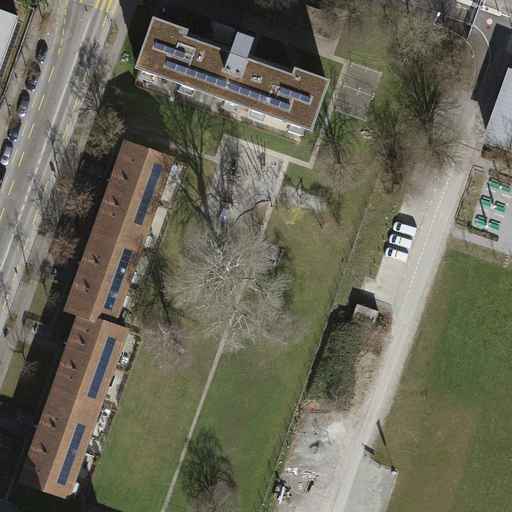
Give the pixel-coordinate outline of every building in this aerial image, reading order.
[(337,16),(294,0),(279,0),(273,18),(329,39),(337,16)] [(0,66),(18,17),(0,10),(0,66)] [(180,32),(151,21),(135,67),(306,127),(322,82),(293,72),(290,79),(242,62),(250,39),(234,33),(226,55),(178,39),(180,32)] [(511,70),(510,69),(484,142),(511,151),(511,70)] [(40,432),(24,478),(72,494),(131,323),(119,318),(177,153),(130,137),(113,186),(83,269),(69,311),(81,315),(69,348),(40,432)]
